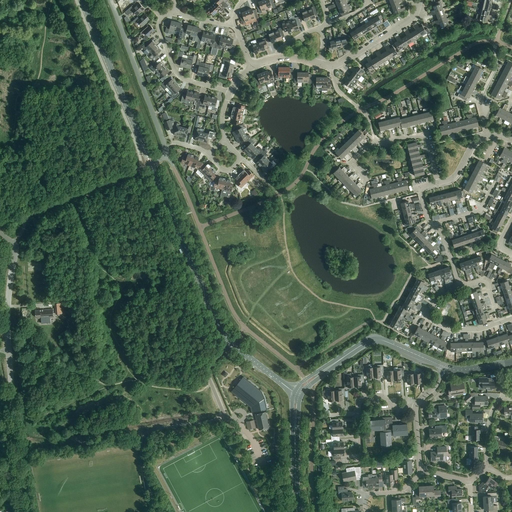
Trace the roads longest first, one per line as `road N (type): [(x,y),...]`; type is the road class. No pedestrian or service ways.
road 1 (residential): [(22,511),(7,326),(15,243)]
road 2 (tertiary): [(231,342),(150,163)]
road 3 (tertiary): [(150,163),(81,0)]
road 4 (residential): [(110,0),(164,155)]
road 5 (tertiary): [(444,367),(378,339),(336,362)]
